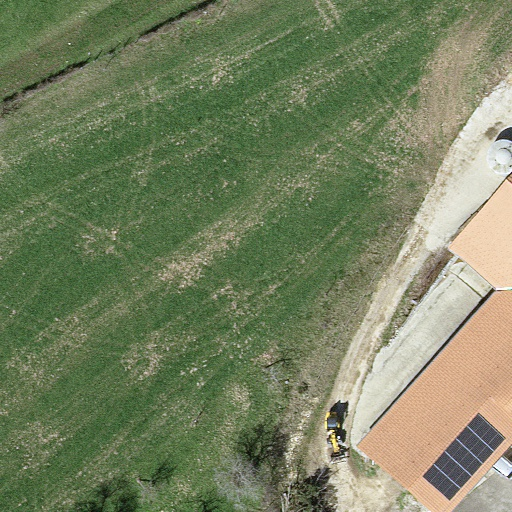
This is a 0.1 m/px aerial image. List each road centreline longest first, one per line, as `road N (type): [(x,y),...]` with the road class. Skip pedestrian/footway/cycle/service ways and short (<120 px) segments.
road 1 (track): [(345,511),(343,453),(376,336),(471,154)]
road 2 (track): [(0,95),(164,0)]
